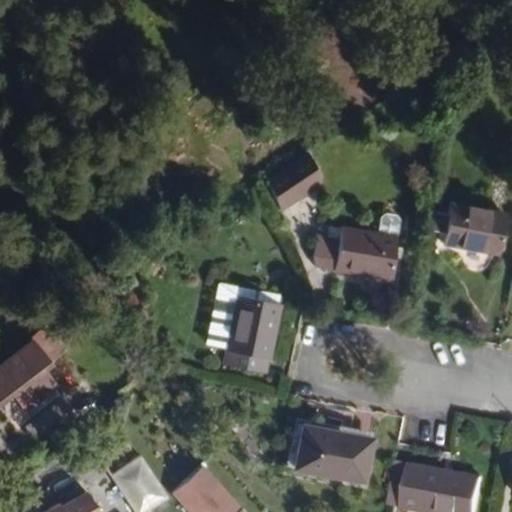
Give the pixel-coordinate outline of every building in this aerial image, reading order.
[(262,207),(303,178),(290,150),(249,179),(262,207)] [(482,254),(489,213),(433,204),(427,245),(482,254)] [(376,282),(384,240),(387,224),(384,220),(373,218),(369,220),(366,236),(341,232),(339,245),(315,240),(311,260),(316,270),(376,282)] [(124,294),(140,285),(130,269),(115,277),(124,294)] [(262,306),(264,296),(232,292),(220,290),(212,343),(224,345),(230,302),(262,306)] [(268,364),(276,309),(262,306),(230,302),(224,345),(222,356),(268,364)] [(27,377),(52,358),(32,331),(11,347),(11,348),(0,356),(0,412),(6,422),(41,397),(27,377)] [(361,478),(370,433),(298,421),(290,466),(361,478)] [(432,511),(471,511),(478,474),(405,460),(401,486),(397,506),(432,511)] [(243,511),(199,462),(167,491),(185,511),(243,511)] [(511,463),(507,463),(501,500),(511,501),(511,463)] [(94,511),(83,489),(54,503),(52,499),(26,511),(94,511)]
